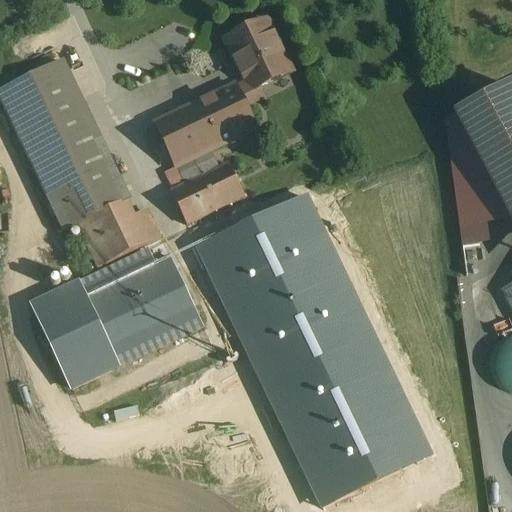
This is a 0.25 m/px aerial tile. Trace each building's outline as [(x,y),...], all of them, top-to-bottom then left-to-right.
[(234,89),(243,107),(263,98),(259,89),(293,73),(268,21),(228,40),(248,82),(234,89)] [(64,64),(0,93),(0,103),(62,236),(74,230),(94,273),(146,249),(132,219),(125,204),(128,203),(64,64)] [(456,117),(511,224),(511,89),(511,88),(456,117)] [(254,131),(243,107),(234,89),(156,126),(186,188),(171,195),(185,225),(243,198),(236,183),(228,166),(220,170),(211,152),(254,131)] [(478,208),(459,210),(469,283),(489,280),(478,208)] [(132,219),(146,249),(161,242),(147,212),(132,219)] [(171,259),(83,301),(107,349),(194,307),(171,259)] [(511,396),(511,345),(493,353),(510,397),(511,396)]
